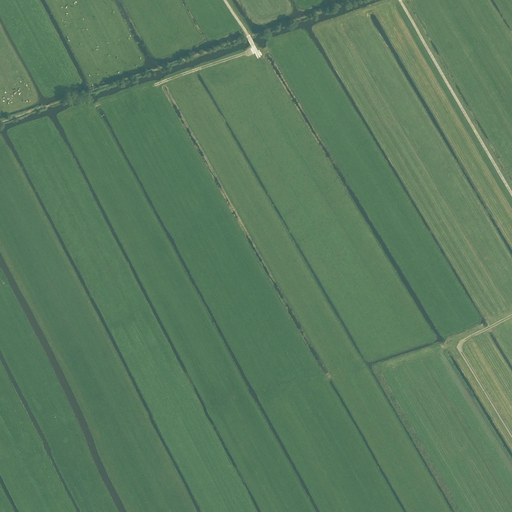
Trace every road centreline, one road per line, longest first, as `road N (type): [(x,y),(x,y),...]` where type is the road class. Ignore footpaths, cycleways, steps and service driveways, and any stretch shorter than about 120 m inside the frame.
road 1 (track): [(109,511),(0,292)]
road 2 (track): [(399,0),(511,193)]
